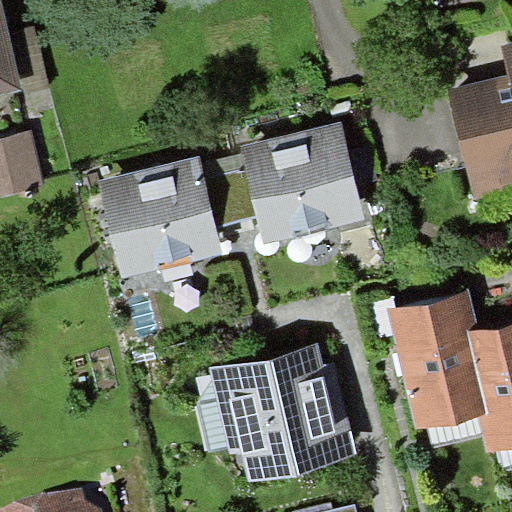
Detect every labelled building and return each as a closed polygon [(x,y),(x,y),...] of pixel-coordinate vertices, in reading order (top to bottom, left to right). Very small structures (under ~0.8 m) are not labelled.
[(0,0),(0,93),(22,88),(0,0)] [(511,43),(507,45),(511,67),(511,71),(451,85),(476,196),(511,187),(511,43)] [(350,115),(244,143),(269,237),(375,209),(350,115)] [(32,131),(0,137),(0,197),(44,188),(32,131)] [(209,150),(104,176),(127,269),(232,243),(209,150)] [(473,289),(387,311),(416,429),(479,413),(502,408),(482,327),(473,289)] [(511,458),(511,319),(482,327),(502,408),(479,413),(491,463),(511,458)] [(334,334),(208,364),(237,485),(363,455),(334,334)] [(103,511),(99,498),(55,511),(103,511)]
